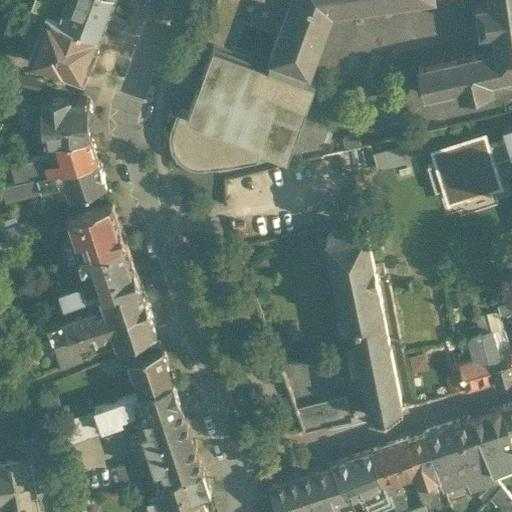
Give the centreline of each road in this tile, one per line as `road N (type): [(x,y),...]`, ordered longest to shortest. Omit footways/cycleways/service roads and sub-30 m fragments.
road 1 (residential): [(172,0),(127,110),(239,476)]
road 2 (residential): [(511,385),(239,476)]
